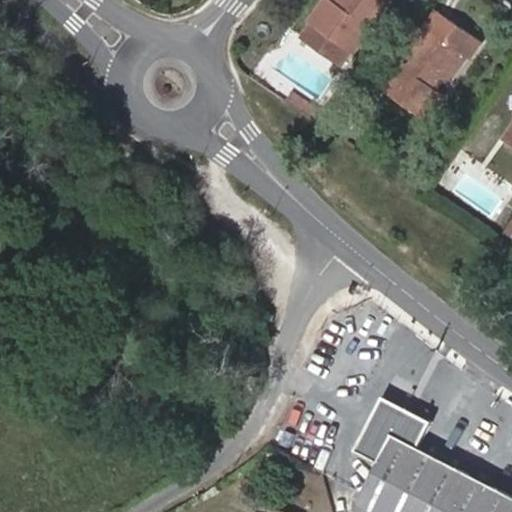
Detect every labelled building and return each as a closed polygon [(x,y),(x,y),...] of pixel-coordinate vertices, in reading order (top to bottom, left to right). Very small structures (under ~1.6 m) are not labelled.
[(336,0),(335,1),(333,0),(324,0),(310,20),(313,22),(301,39),(340,66),(352,50),(354,51),(389,0),(336,0)] [(466,51),(471,55),(474,57),(484,43),(439,12),(387,87),(432,117),(447,95),(439,90),(448,77),(466,51)] [(466,51),(448,77),(454,80),(471,55),(466,51)] [(323,110),(333,117),(349,93),(339,86),(323,110)] [(286,101),(297,108),(304,98),(293,90),(286,101)] [(333,117),(323,110),(304,98),(297,108),(326,127),(333,117)] [(511,511),(511,495),(422,448),(435,422),(386,395),(357,450),(380,462),(355,509),(360,511),(511,511)]
